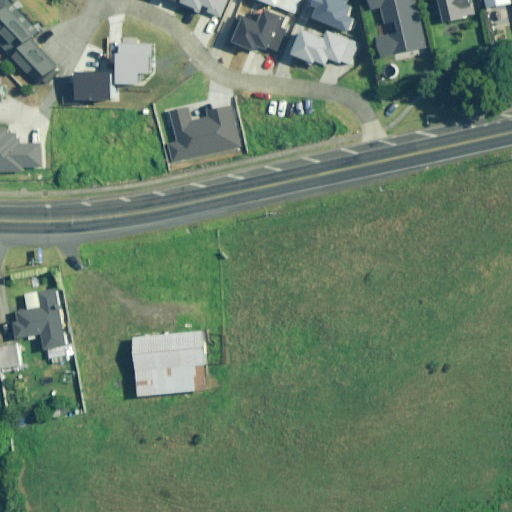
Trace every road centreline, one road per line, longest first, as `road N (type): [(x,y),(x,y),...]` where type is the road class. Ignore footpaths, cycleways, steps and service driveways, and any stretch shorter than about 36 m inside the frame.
road 1 (primary): [(0,220),(171,206),(380,160)]
road 2 (residential): [(380,160),(355,95),(221,70),(171,19),(118,0)]
